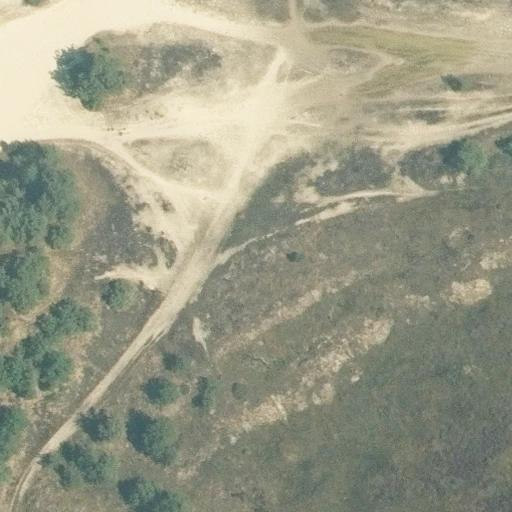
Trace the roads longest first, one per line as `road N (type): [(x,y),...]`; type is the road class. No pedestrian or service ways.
road 1 (track): [(12,511),(27,476),(187,284),(291,33)]
road 2 (track): [(111,10),(511,61)]
road 3 (track): [(0,90),(111,10)]
